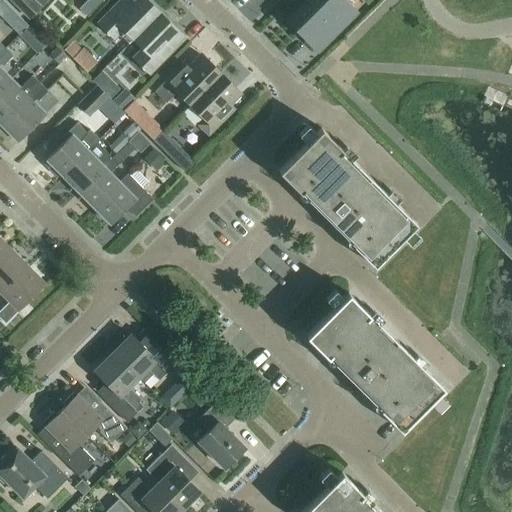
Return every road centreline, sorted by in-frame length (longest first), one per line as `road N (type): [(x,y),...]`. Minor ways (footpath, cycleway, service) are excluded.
road 1 (residential): [(250,492),(320,424),(326,399),(170,238)]
road 2 (residential): [(247,159),(458,374)]
road 3 (residential): [(247,159),(304,101),(203,0)]
road 4 (unclassified): [(0,407),(120,284)]
road 5 (residential): [(120,284),(0,171)]
